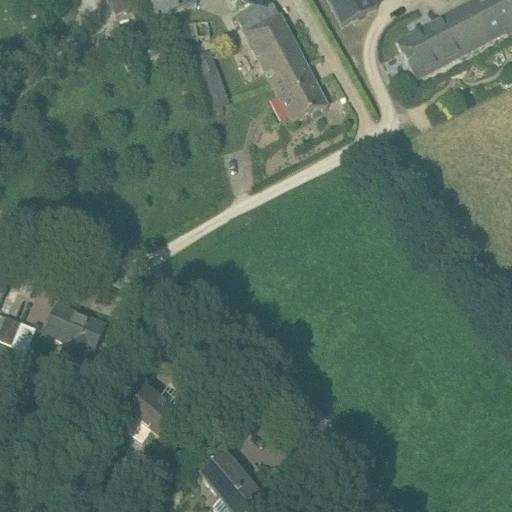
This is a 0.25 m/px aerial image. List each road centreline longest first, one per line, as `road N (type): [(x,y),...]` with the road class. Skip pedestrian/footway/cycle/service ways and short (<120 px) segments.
road 1 (unclassified): [(392,511),(278,367),(228,323),(0,214)]
road 2 (track): [(396,132),(133,273)]
